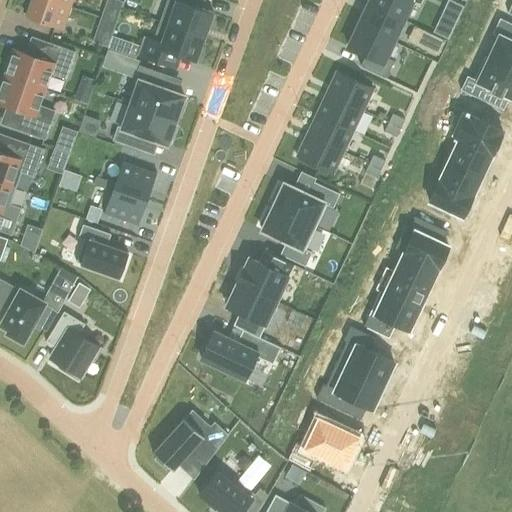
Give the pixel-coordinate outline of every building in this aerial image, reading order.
[(65,31),(73,8),(50,0),(34,0),(28,18),(65,31)] [(50,0),(73,8),(76,0),(50,0)] [(205,37),(213,13),(195,6),(196,0),(166,0),(159,21),(205,37)] [(420,5),(422,0),(369,0),(368,4),(403,20),(411,1),(420,5)] [(457,17),(462,6),(449,0),(444,11),(457,17)] [(392,42),(403,20),(368,4),(358,25),(392,42)] [(112,8),(108,20),(115,23),(120,11),(112,8)] [(511,23),(500,18),(492,33),(499,36),(488,58),(485,56),(485,57),(511,69),(511,23)] [(111,34),(115,23),(108,20),(104,31),(111,34)] [(201,47),(205,37),(159,21),(153,39),(143,36),(136,56),(167,66),(171,53),(200,63),(205,48),(201,47)] [(385,57),(392,42),(358,25),(348,47),(365,55),(360,66),(386,78),(394,61),(385,57)] [(438,54),(443,41),(429,34),(423,47),(438,54)] [(15,52),(7,77),(44,90),(49,73),(65,79),(74,53),(50,45),(45,62),(15,52)] [(511,69),(485,57),(474,79),(467,75),(460,89),(485,101),(490,91),(501,96),(502,94),(511,98),(511,69)] [(181,117),(186,102),(182,100),(184,96),(161,87),(165,74),(139,65),(134,79),(138,81),(130,104),(175,120),(177,115),(181,117)] [(363,110),(373,89),(336,71),(326,93),(363,110)] [(38,105),(44,90),(7,77),(0,95),(0,104),(26,114),(21,131),(44,139),(53,111),(38,105)] [(363,110),(326,93),(316,114),(353,131),(363,110)] [(456,94),(450,107),(462,113),(451,135),(492,154),(503,130),(480,119),(485,107),(456,94)] [(172,141),(177,126),(174,125),(175,120),(130,104),(122,127),(117,126),(112,140),(139,149),(143,136),(167,145),(168,140),(172,141)] [(353,131),(316,114),(306,134),(343,152),(353,131)] [(400,128),(404,119),(392,114),(388,122),(400,128)] [(413,117),(403,136),(414,142),(423,123),(413,117)] [(396,137),(400,128),(388,122),(384,131),(396,137)] [(333,173),(343,152),(306,134),(296,156),(333,173)] [(458,139),(449,159),(482,175),(492,154),(451,135),(451,136),(458,139)] [(0,153),(0,182),(15,187),(20,172),(33,177),(43,149),(16,140),(11,157),(0,153)] [(386,172),(390,163),(378,157),(374,166),(386,172)] [(449,159),(439,180),(472,195),(482,175),(449,159)] [(115,183),(114,187),(146,199),(155,173),(156,173),(157,173),(122,160),(122,161),(123,162),(115,183)] [(382,180),(386,172),(374,166),(370,175),(382,180)] [(95,180),(94,184),(103,188),(104,184),(106,180),(96,177),(95,180)] [(104,184),(103,188),(112,191),(105,213),(104,212),(104,213),(138,225),(137,224),(146,199),(114,187),(115,183),(106,180),(104,184)] [(439,180),(429,201),(462,217),(472,195),(439,180)] [(9,203),(15,187),(0,182),(0,230),(11,234),(20,207),(9,203)] [(278,186),(271,200),(275,202),(273,206),(316,227),(326,205),(333,208),(339,194),(314,182),(308,194),(284,183),(281,187),(278,186)] [(267,209),(260,224),(264,225),(261,230),(286,241),(280,254),(305,266),(312,252),(305,249),(316,227),(273,206),(270,211),(267,209)] [(415,216),(400,249),(438,267),(449,246),(435,239),(441,228),(415,216)] [(120,278),(128,253),(107,245),(111,234),(83,224),(78,237),(85,239),(76,262),(120,278)] [(386,267),(385,268),(429,288),(438,267),(400,249),(399,250),(404,252),(395,271),(386,267)] [(276,301),(293,265),(265,251),(259,262),(249,257),(237,282),(276,301)] [(349,251),(345,259),(357,265),(361,257),(349,251)] [(385,268),(376,288),(419,308),(429,288),(385,268)] [(40,329),(51,308),(44,304),(45,302),(20,288),(19,290),(0,279),(0,307),(7,312),(0,324),(0,325),(8,330),(6,333),(23,343),(33,325),(40,329)] [(276,301),(237,282),(226,306),(239,312),(233,325),(243,330),(259,337),(276,301)] [(380,291),(363,326),(389,338),(396,324),(409,330),(419,308),(376,288),(375,289),(380,291)] [(94,361),(101,349),(78,334),(85,324),(64,311),(46,341),(56,348),(50,358),(60,364),(58,368),(78,380),(91,358),(94,361)] [(346,341),(336,363),(383,385),(394,362),(368,350),(374,337),(350,326),(344,340),(346,341)] [(214,331),(201,359),(244,379),(257,353),(274,361),(280,347),(259,337),(243,330),(237,342),(214,331)] [(323,384),(316,398),(340,409),(346,397),(372,409),(383,385),(336,363),(325,386),(323,384)] [(192,409),(153,452),(157,456),(154,459),(165,469),(168,466),(172,470),(188,452),(204,466),(226,437),(212,424),(210,426),(192,409)] [(296,442),(287,459),(310,472),(318,454),(345,466),(358,437),(318,419),(305,446),(296,442)] [(290,485),(300,468),(288,461),(278,478),(290,485)] [(218,470),(199,493),(216,508),(216,509),(219,511),(255,511),(261,506),(251,498),(254,495),(233,478),(230,481),(218,470)] [(307,511),(275,494),(265,511),(307,511)]
